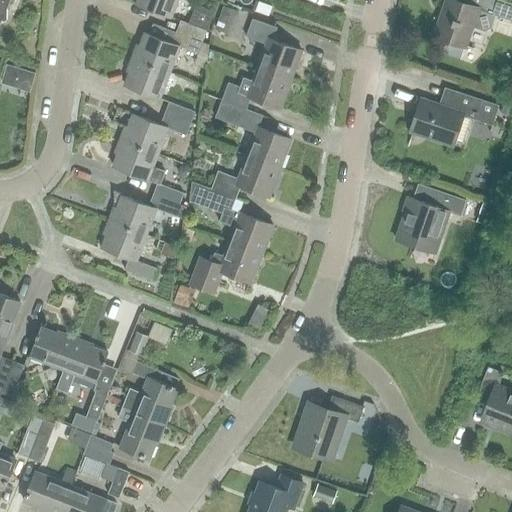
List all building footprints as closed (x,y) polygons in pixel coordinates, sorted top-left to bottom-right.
[(0,0),(0,21),(2,22),(11,0),(9,0),(0,0)] [(171,18),(177,0),(138,0),(136,4),(171,18)] [(461,59),(465,47),(473,49),(473,48),(466,46),(473,25),(485,29),(489,27),(493,15),(511,21),(511,3),(502,0),(459,0),(459,2),(452,0),(442,0),(431,35),(446,40),(442,52),(461,59)] [(269,16),(272,6),(259,1),(255,11),(269,16)] [(239,12),(222,5),(213,29),(230,35),(239,12)] [(291,80),(302,51),(272,40),(277,28),(252,19),(246,36),(266,44),(257,67),(291,80)] [(202,42),(207,31),(180,21),(176,32),(202,42)] [(198,54),(202,42),(176,32),(172,43),(145,33),(140,46),(137,45),(132,58),(169,72),(179,46),(198,54)] [(160,99),(169,72),(132,58),(127,72),(130,73),(125,86),(160,99)] [(13,87),(18,68),(6,64),(1,83),(13,87)] [(281,109),(291,80),(257,67),(252,81),(242,77),(238,87),(228,83),(222,100),(246,109),(251,97),(281,109)] [(498,106),(481,100),(455,91),(449,109),(423,101),(412,134),(450,147),(461,115),(491,125),(498,106)] [(263,115),(246,109),(222,100),(215,118),(255,132),(246,155),(280,168),(291,140),(258,127),(263,115)] [(511,103),(503,100),(499,112),(507,115),(511,103)] [(191,124),(195,112),(169,102),(164,113),(191,124)] [(186,135),(191,124),(164,113),(160,125),(133,115),(128,128),(125,127),(120,140),(158,154),(168,128),(186,135)] [(153,167),(158,154),(120,140),(115,153),(118,154),(113,167),(157,183),(157,182),(160,183),(164,171),(153,167)] [(269,197),(280,168),(246,155),(238,179),(218,172),(211,189),(236,198),(240,186),(269,197)] [(181,166),(178,170),(180,176),(186,177),(190,172),(188,167),(181,166)] [(184,192),(160,183),(157,182),(157,183),(153,194),(179,204),(184,192)] [(236,198),(211,189),(211,190),(192,182),(190,202),(205,208),(205,207),(222,213),(219,222),(234,227),(229,242),(262,254),(273,226),(240,213),(231,210),(236,198)] [(409,198),(395,239),(435,253),(449,212),(460,216),(466,200),(433,189),(420,185),(415,200),(409,198)] [(179,204),(153,194),(148,205),(122,195),(116,208),(114,207),(108,220),(146,234),(156,208),(183,218),(185,206),(179,204)] [(477,222),(479,223),(485,225),(488,216),(480,214),(477,222)] [(136,260),(146,234),(108,220),(103,233),(106,235),(101,248),(129,258),(124,270),(152,280),(156,268),(136,260)] [(174,259),(179,247),(164,242),(160,254),(174,259)] [(252,283),(262,254),(229,242),(223,256),(215,253),(212,261),(200,257),(190,284),(214,293),(222,272),(252,283)] [(13,361),(0,356),(0,353),(20,302),(0,294),(0,395),(1,393),(3,387),(13,361)] [(63,370),(75,338),(65,334),(64,336),(41,327),(29,357),(61,369),(63,370)] [(148,336),(136,331),(128,351),(140,356),(148,336)] [(96,383),(108,353),(84,344),(85,342),(75,338),(63,370),(61,369),(54,389),(66,393),(73,374),(96,383)] [(14,392),(24,365),(13,361),(3,387),(14,392)] [(165,425),(170,414),(168,413),(177,389),(168,385),(167,387),(158,383),(162,372),(136,362),(132,373),(147,379),(141,393),(128,388),(120,407),(133,413),(165,425)] [(511,435),(511,390),(498,384),(502,373),(488,367),(475,400),(489,405),(482,424),(511,435)] [(97,422),(107,395),(96,391),(85,417),(97,422)] [(358,422),(363,407),(332,396),(327,411),(307,404),(293,445),(333,459),(346,418),(358,422)] [(0,412),(6,415),(10,404),(0,400),(0,412)] [(165,425),(133,413),(120,407),(116,418),(129,423),(120,446),(140,455),(140,456),(149,460),(159,435),(161,436),(165,425)] [(28,458),(43,420),(32,416),(17,454),(28,458)] [(40,462),(50,436),(54,425),(43,420),(28,458),(40,462)] [(109,464),(114,453),(110,451),(113,444),(90,435),(83,454),(109,464)] [(14,459),(0,453),(0,445),(1,442),(0,441),(0,487),(4,489),(8,480),(6,479),(14,459)] [(60,511),(71,486),(70,485),(75,471),(65,467),(60,481),(37,472),(28,492),(27,492),(23,501),(48,511),(47,511),(60,511)] [(119,498),(129,472),(118,468),(107,494),(119,498)] [(293,509),(303,483),(280,475),(276,487),(260,481),(248,511),(285,511),(287,507),(293,509)] [(336,492),(316,484),(311,496),(331,504),(336,492)] [(112,511),(116,504),(104,499),(71,486),(60,511),(112,511)]
